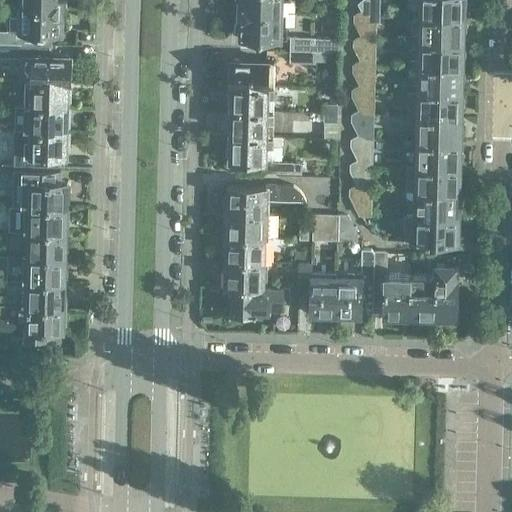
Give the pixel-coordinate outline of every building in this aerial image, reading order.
[(241,0),(241,11),(288,12),(288,0),(241,0)] [(358,0),(356,2),(360,10),(366,19),(379,19),(379,0),(358,0)] [(415,0),(415,16),(419,16),(463,17),(463,8),(463,7),(466,5),(466,0),(415,0)] [(61,16),(62,6),(16,4),(15,31),(61,32),(61,30),(67,27),(67,19),(61,16)] [(379,23),(379,19),(366,19),(360,10),(353,13),(353,20),(359,35),(361,38),(375,39),(375,23),(379,23)] [(287,40),(288,12),(241,11),(241,23),(235,25),(235,33),(241,34),(240,36),(253,37),(252,39),(287,40)] [(463,19),(463,17),(419,16),(418,35),(409,35),(409,40),(418,40),(418,41),(462,42),(462,33),(463,33),(466,30),(466,22),(463,19)] [(0,42),(11,43),(11,28),(0,27),(0,42)] [(374,63),(375,39),(361,38),(359,35),(352,38),(352,45),(359,59),(361,63),(374,63)] [(289,36),(288,50),(314,50),(326,51),(342,51),(342,38),(315,38),(315,37),(289,36)] [(462,44),(462,42),(418,41),(418,56),(409,56),(408,66),(418,66),(461,67),(461,58),(462,58),(465,55),(465,47),(462,44)] [(70,55),(50,54),(51,43),(21,43),(20,79),(24,79),(70,80),(70,78),(72,76),(72,72),(72,60),(70,58),(70,55)] [(313,61),(314,50),(288,50),(288,62),(313,62),(313,61)] [(314,50),(313,61),(326,61),(326,51),(314,50)] [(230,82),(229,84),(272,86),(272,60),(239,59),(230,59),(230,63),(228,64),(227,80),(230,82)] [(374,88),(374,63),(361,63),(359,59),(352,63),(351,70),(358,84),(360,88),(374,88)] [(461,69),(461,67),(418,66),(417,85),(408,85),(407,91),(417,91),(461,92),(461,83),(464,80),(464,72),(462,69),(461,69)] [(70,81),(70,80),(24,79),(24,103),(67,105),(67,104),(70,101),(71,92),(68,89),(68,81),(70,81)] [(271,111),(272,86),(229,84),(229,85),(231,85),(231,93),(228,96),(228,105),(231,108),(231,110),(271,111)] [(373,113),(374,88),(360,88),(358,84),(351,88),(351,95),(357,109),(359,113),(373,113)] [(461,93),(461,92),(417,91),(416,110),(407,110),(407,116),(460,117),(460,114),(460,108),(463,105),(464,97),(461,94),(461,93)] [(67,114),(67,105),(24,103),(23,129),(66,131),(67,129),(70,126),(70,117),(67,114)] [(326,105),(326,113),(340,113),(340,105),(326,105)] [(372,138),(373,113),(359,113),(357,109),(350,113),(349,119),(357,134),(359,138),(372,138)] [(271,136),(271,111),(231,110),(230,118),(227,121),(227,130),(230,133),(230,135),(271,136)] [(340,122),(340,113),(326,113),(326,121),(340,122)] [(460,124),(460,117),(407,116),(406,120),(416,120),(416,139),(407,139),(406,141),(459,142),(459,139),(460,139),(460,138),(463,136),(463,128),(460,125),(460,124)] [(66,139),(66,131),(23,129),(22,154),(66,156),(66,154),(69,151),(69,142),(66,139)] [(372,163),(372,138),(359,138),(357,134),(350,138),(349,145),(356,159),(358,163),(372,163)] [(283,136),(271,136),(230,135),(230,143),(226,146),(226,155),(229,158),(229,160),(237,160),(237,171),(301,172),(301,161),(292,161),(293,160),(270,160),(270,147),(283,147),(283,136)] [(459,149),(459,142),(406,141),(406,145),(416,145),(415,164),(405,164),(405,166),(459,167),(459,164),(459,163),(462,161),(462,153),(459,150),(459,149)] [(371,188),(372,163),(358,163),(356,159),(349,163),(349,170),(356,183),(359,188),(371,188)] [(458,174),(459,167),(405,166),(405,170),(415,170),(414,189),(408,189),(408,191),(458,192),(458,189),(458,188),(461,185),(462,178),(459,175),(459,174),(458,174)] [(26,181),(26,205),(66,206),(66,196),(70,196),(70,183),(67,183),(67,181),(47,180),(47,169),(18,168),(18,180),(26,181)] [(223,210),(226,210),(267,211),(267,201),(305,201),(302,194),(296,187),(292,184),(276,183),(276,181),(268,182),(268,186),(227,185),(227,186),(228,187),(228,195),(224,195),(223,210)] [(371,215),(371,188),(359,188),(356,183),(348,187),(348,194),(358,214),(371,215)] [(458,199),(458,192),(408,191),(407,195),(414,195),(414,214),(457,215),(457,214),(458,214),(458,213),(461,210),(461,203),(458,200),(458,199)] [(66,208),(66,206),(26,205),(26,231),(65,232),(66,221),(69,221),(69,209),(66,208)] [(267,236),(267,212),(267,211),(226,210),(226,211),(228,211),(227,220),(223,220),(223,235),(225,235),(267,236)] [(325,239),(325,213),(312,213),(312,239),(325,239)] [(338,239),(339,213),(325,213),(325,239),(338,239)] [(348,213),(339,213),(338,239),(357,240),(357,232),(348,213)] [(457,224),(457,215),(414,214),(413,230),(411,230),(410,240),(457,241),(457,239),(457,238),(460,236),(460,228),(457,225),(457,224)] [(308,220),(305,220),(299,220),(299,228),(308,228),(308,220)] [(308,238),(308,228),(299,228),(298,238),(308,238)] [(65,234),(65,232),(26,231),(25,256),(65,258),(65,246),(68,246),(69,234),(65,234)] [(266,262),(267,236),(225,235),(225,236),(227,236),(227,245),(222,245),(222,259),(225,260),(266,262)] [(375,250),(371,244),(361,244),(360,272),(337,271),(335,317),(351,317),(351,313),(359,313),(359,314),(361,314),(361,307),(368,305),(368,303),(373,303),(374,275),(375,250)] [(386,275),(387,251),(387,250),(375,250),(374,275),(386,275)] [(65,259),(65,258),(25,256),(25,282),(64,284),(64,271),(68,271),(68,259),(65,259)] [(266,286),(266,262),(225,260),(225,261),(226,261),(226,270),(222,270),(221,284),(224,284),(224,286),(231,286),(266,286)] [(299,284),(311,284),(311,288),(309,288),(309,294),(310,294),(310,313),(312,313),(312,312),(320,312),(320,316),(335,317),(337,271),(311,270),(311,262),(299,262),(298,284),(299,284)] [(435,264),(435,276),(434,316),(437,316),(438,316),(440,321),(447,321),(450,317),(451,317),(451,316),(455,316),(455,312),(460,309),(460,302),(455,299),(456,299),(455,299),(455,290),(457,290),(457,283),(456,283),(456,264),(435,264)] [(409,315),(410,275),(386,275),(374,275),(373,303),(373,304),(384,304),(384,314),(386,314),(386,315),(387,315),(389,319),(397,319),(399,315),(400,315),(409,315)] [(434,316),(435,276),(410,275),(409,315),(411,315),(411,316),(414,320),(422,320),(424,316),(425,316),(425,315),(434,316)] [(67,284),(64,284),(25,282),(24,304),(64,305),(64,297),(67,297),(67,284)] [(275,286),(266,286),(231,286),(230,312),(232,312),(232,311),(253,311),(253,312),(256,312),(256,309),(266,310),(266,311),(268,311),(268,302),(283,302),(283,286),(275,286)] [(64,305),(24,304),(0,303),(0,332),(26,333),(26,336),(29,336),(29,339),(42,339),(42,336),(45,336),(45,329),(63,330),(63,324),(66,324),(67,311),(63,311),(64,305)] [(76,333),(76,354),(79,354),(86,347),(87,334),(76,333)]
